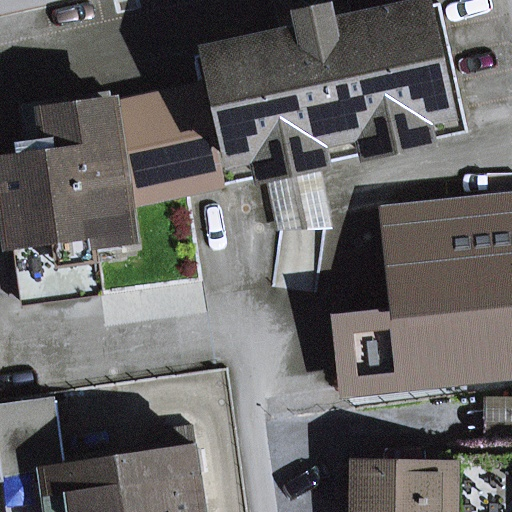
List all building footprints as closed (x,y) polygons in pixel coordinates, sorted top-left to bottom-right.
[(286,37),(195,57),(223,187),(271,176),(315,167),(468,134),(440,3),(349,23),(344,0),(289,0),(278,2),(286,37)] [(94,243),(129,238),(110,94),(0,109),(0,165),(3,165),(6,183),(8,199),(22,305),(101,294),(94,243)] [(271,176),(281,225),(327,224),(315,167),(271,176)] [(511,195),(389,209),(400,318),(341,324),(348,385),(511,368),(511,195)] [(55,399),(0,406),(0,461),(3,482),(7,511),(206,511),(197,448),(65,467),(63,458),(55,399)] [(511,454),(511,399),(486,399),(486,454),(511,454)] [(193,426),(161,431),(163,443),(63,458),(65,467),(197,448),(193,426)] [(360,511),(445,511),(446,475),(361,475),(361,492),(347,492),(347,510),(361,510),(360,511)]
